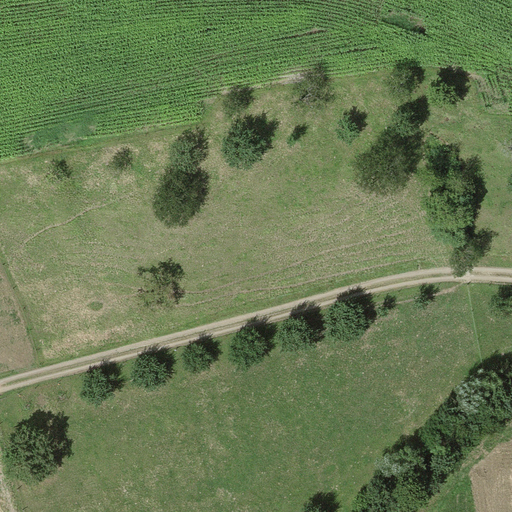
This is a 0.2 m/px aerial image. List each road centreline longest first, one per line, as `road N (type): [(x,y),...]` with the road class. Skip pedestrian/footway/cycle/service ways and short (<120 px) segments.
road 1 (track): [(0,385),(423,275),(511,276)]
road 2 (track): [(418,511),(482,444),(511,433)]
